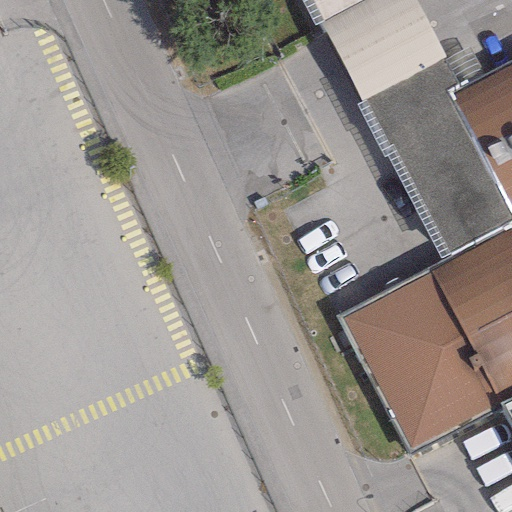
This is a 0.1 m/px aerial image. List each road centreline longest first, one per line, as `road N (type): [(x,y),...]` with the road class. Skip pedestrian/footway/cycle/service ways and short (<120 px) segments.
road 1 (residential): [(95,0),(331,511)]
road 2 (unknown): [(0,169),(131,511)]
